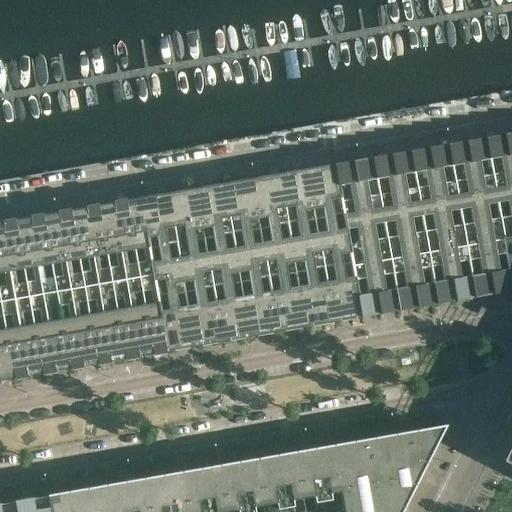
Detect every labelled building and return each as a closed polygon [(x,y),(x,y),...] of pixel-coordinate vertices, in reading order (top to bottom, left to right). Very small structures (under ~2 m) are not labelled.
[(511,132),(485,137),(503,241),(504,241),(511,239),(511,132)] [(503,241),(485,137),(447,144),(465,247),(466,247),(485,244),(503,241)] [(465,247),(447,144),(409,151),(427,254),(447,251),(465,247)] [(427,254),(409,151),(371,157),(389,261),(408,257),(427,254)] [(389,261),(371,157),(332,164),(346,241),(350,268),(370,264),(389,261)] [(346,241),(332,164),(324,166),(304,169),(318,246),(346,241)] [(318,246),(304,169),(277,174),(290,251),(318,246)] [(290,251),(277,174),(249,179),(262,256),(290,251)] [(262,256),(249,179),(221,184),(235,261),(262,256)] [(235,261),(221,184),(193,189),(207,265),(235,261)] [(207,265),(193,189),(166,193),(179,270),(207,265)] [(179,270),(166,193),(138,198),(151,275),(179,270)] [(151,275),(138,198),(110,203),(124,280),(151,275)] [(124,280),(110,203),(83,208),(96,285),(124,280)] [(96,285),(83,208),(55,213),(68,290),(96,285)] [(68,290),(55,213),(27,218),(41,295),(68,290)] [(41,295),(27,218),(0,222),(0,226),(13,300),(41,295)] [(0,301),(13,300),(0,226),(0,301)] [(359,318),(350,268),(346,241),(318,246),(331,323),(359,318)] [(511,286),(510,278),(504,241),(503,241),(485,244),(494,294),(511,291),(511,290),(511,286)] [(494,294),(485,244),(466,247),(474,298),(494,294)] [(331,323),(318,246),(290,251),(304,328),(331,323)] [(474,298),(466,247),(465,247),(447,251),(455,301),(474,298)] [(304,328),(290,251),(262,256),(276,332),(304,328)] [(455,301),(447,251),(427,254),(436,304),(455,301)] [(427,254),(408,257),(417,308),(436,304),(427,254)] [(276,332),(262,256),(235,261),(248,337),(276,332)] [(417,308),(408,257),(389,261),(398,311),(417,308)] [(248,337),(235,261),(207,265),(220,342),(248,337)] [(398,311),(389,261),(370,264),(379,314),(398,311)] [(379,314),(370,264),(350,268),(359,318),(379,314)] [(220,342),(207,265),(179,270),(193,347),(220,342)] [(193,347),(179,270),(151,275),(165,352),(193,347)] [(165,352),(151,275),(124,280),(137,357),(165,352)] [(137,357),(124,280),(96,285),(109,362),(137,357)] [(109,362),(96,285),(68,290),(82,367),(109,362)] [(82,367),(68,290),(41,295),(54,371),(82,367)] [(54,371),(41,295),(13,300),(26,376),(54,371)] [(0,380),(26,376),(13,300),(0,301),(0,380)] [(399,511),(443,425),(331,445),(343,511),(399,511)] [(343,511),(331,445),(312,448),(323,511),(343,511)] [(323,511),(312,448),(274,455),(284,511),(323,511)] [(284,511),(274,455),(237,462),(245,511),(284,511)] [(245,511),(237,462),(199,468),(206,511),(245,511)] [(206,511),(199,468),(161,475),(167,511),(206,511)] [(167,511),(161,475),(123,482),(128,511),(167,511)] [(128,511),(123,482),(85,488),(89,511),(128,511)] [(89,511),(85,488),(47,495),(50,511),(89,511)] [(50,511),(47,495),(13,501),(15,511),(50,511)] [(0,511),(15,511),(13,501),(0,503),(0,511)]
